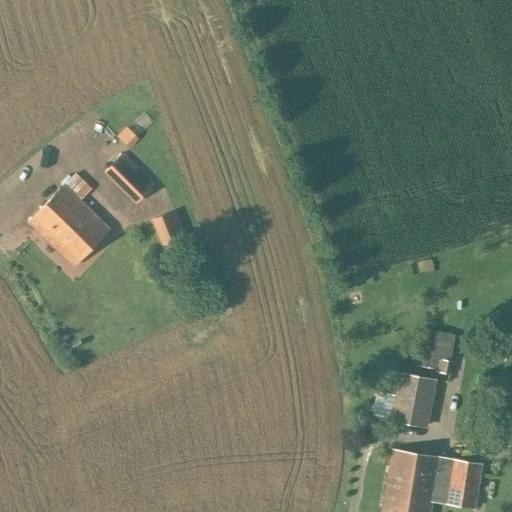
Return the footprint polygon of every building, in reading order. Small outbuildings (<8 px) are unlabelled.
[(131,146),(141,135),(130,125),(120,136),(131,146)] [(123,153),(103,173),(135,204),(154,184),(123,153)] [(76,174),(64,186),(28,223),(73,268),(109,231),(79,201),(91,189),(76,174)] [(151,221),(164,253),(189,242),(176,210),(151,221)] [(434,340),(422,338),(418,366),(431,368),(431,370),(439,371),(439,374),(452,375),(454,362),(450,362),(452,343),(434,340)] [(389,422),(427,430),(436,380),(398,373),(389,422)] [(387,464),(383,490),(381,501),(384,501),(382,511),(429,511),(431,501),(438,459),(393,452),(391,465),(387,464)] [(461,463),(438,459),(431,501),(474,508),(481,467),(461,463)]
